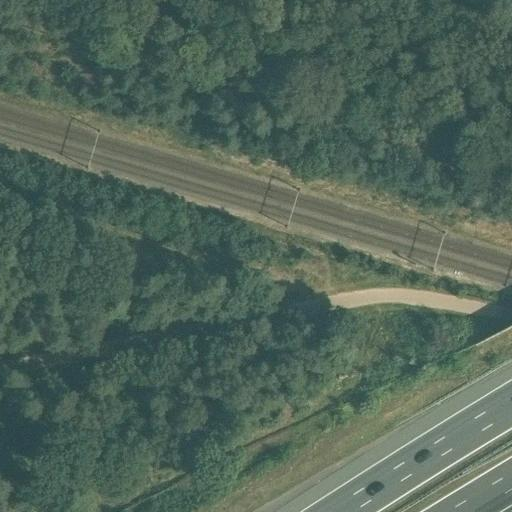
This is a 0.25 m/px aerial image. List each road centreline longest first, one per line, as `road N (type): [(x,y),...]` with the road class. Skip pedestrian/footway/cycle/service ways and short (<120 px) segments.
road 1 (track): [(511,317),(386,293),(0,368)]
road 2 (track): [(0,200),(186,259),(282,278),(312,288),(326,305)]
road 3 (motorway): [(511,404),(339,511)]
